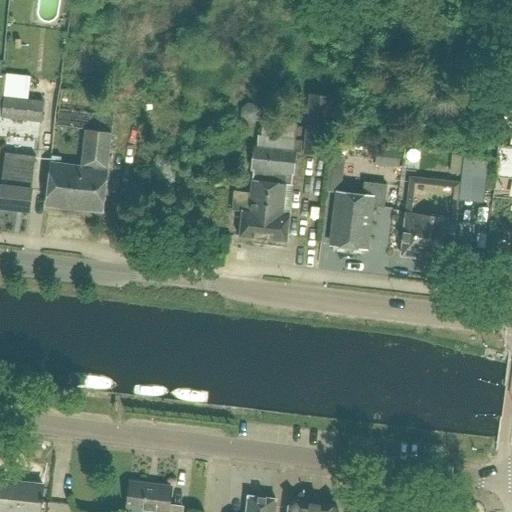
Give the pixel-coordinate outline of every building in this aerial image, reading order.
[(42,123),(45,102),(27,100),(30,77),(7,75),(2,119),(42,123)] [(325,157),(331,97),(309,95),(303,154),(325,157)] [(102,212),(111,133),(85,130),(81,167),(60,165),(61,158),(52,157),(46,205),(102,212)] [(296,140),(258,136),(257,148),(255,148),(252,173),(253,173),(251,194),(234,192),(232,211),(242,212),(239,238),(287,243),(290,217),(289,217),(293,185),(291,185),(295,152),(296,140)] [(296,140),(295,152),(302,153),(303,141),(296,140)] [(399,168),(401,150),(377,147),(375,166),(399,168)] [(511,178),(511,148),(498,147),(495,177),(511,178)] [(1,186),(0,192),(0,208),(29,212),(32,190),(31,190),(36,157),(5,153),(1,186)] [(454,220),(459,183),(411,178),(407,214),(406,214),(401,256),(450,262),(455,220),(454,220)] [(384,208),(386,185),(364,183),(362,196),(337,193),(331,245),(365,250),(371,206),(384,208)] [(511,379),(506,379),(503,380),(501,382),(501,385),(503,386),(505,387),(511,388),(511,379)] [(511,417),(501,416),(498,416),(496,419),(496,421),(498,423),(500,424),(511,425),(511,417)] [(40,511),(43,485),(0,480),(0,511),(40,511)] [(183,511),(169,509),(172,487),(130,482),(126,510),(141,511),(183,511)] [(245,511),(274,511),(276,500),(248,497),(245,511)] [(338,511),(333,505),(295,501),(289,506),(287,511),(338,511)]
